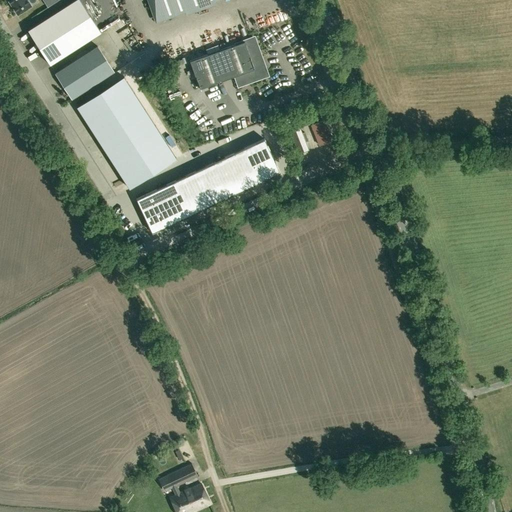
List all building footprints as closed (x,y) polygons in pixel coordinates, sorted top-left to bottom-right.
[(8,0),(18,15),(31,6),(27,0),(8,0)] [(80,0),(74,0),(27,30),(50,65),(101,32),(80,0)] [(215,0),(149,0),(157,21),(215,0)] [(261,13),(269,11),(267,4),(259,6),(261,13)] [(239,85),(266,75),(253,38),(248,40),(247,40),(189,61),(199,89),(236,76),(237,79),(239,85)] [(189,50),(185,41),(171,46),(175,56),(189,50)] [(114,72),(97,46),(55,74),(71,99),(114,72)] [(123,76),(76,107),(129,188),(176,158),(123,76)] [(318,111),(320,119),(331,116),(329,108),(318,111)] [(312,114),(305,116),(309,125),(315,122),(312,114)] [(302,127),(309,125),(305,116),(299,119),(302,127)] [(311,125),(319,145),(331,140),(323,120),(311,125)] [(303,151),(315,146),(307,126),(295,131),(303,151)] [(264,138),(221,158),(237,193),(280,172),(264,138)] [(221,158),(179,179),(195,213),(237,193),(221,158)] [(179,179),(136,199),(152,233),(195,213),(179,179)] [(182,447),(188,464),(198,460),(192,444),(182,447)] [(177,486),(197,476),(191,463),(167,475),(175,495),(169,497),(175,511),(192,511),(210,504),(201,483),(180,493),(177,486)]
